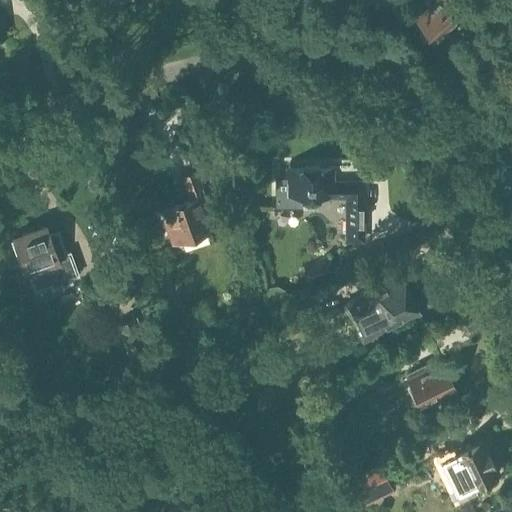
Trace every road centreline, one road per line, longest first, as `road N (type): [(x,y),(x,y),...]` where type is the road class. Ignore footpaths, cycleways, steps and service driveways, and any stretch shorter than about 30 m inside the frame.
road 1 (residential): [(511,277),(440,139),(400,96),(338,66),(247,48)]
road 2 (residential): [(0,137),(247,48)]
